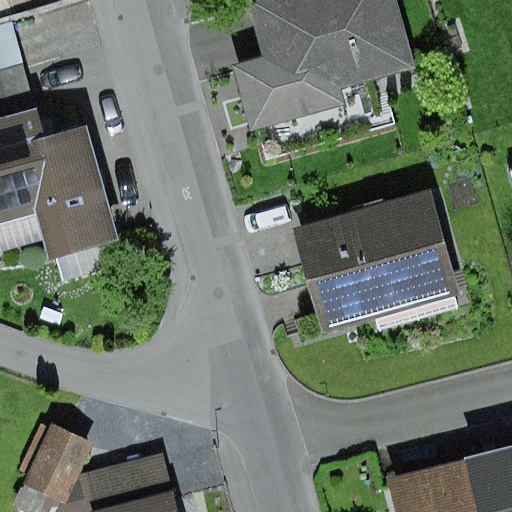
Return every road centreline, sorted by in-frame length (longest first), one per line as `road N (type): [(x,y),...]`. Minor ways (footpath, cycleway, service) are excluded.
road 1 (residential): [(257,385),(145,0)]
road 2 (residential): [(0,344),(134,378),(257,385)]
road 3 (residential): [(291,511),(257,385)]
